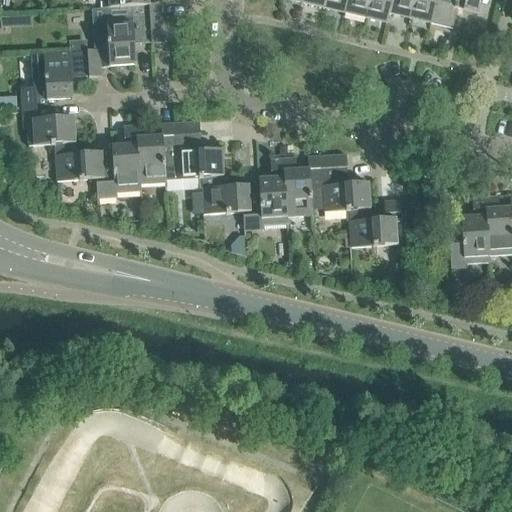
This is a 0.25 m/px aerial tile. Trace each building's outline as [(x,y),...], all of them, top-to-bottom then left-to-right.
[(102,0),(103,10),(130,8),(131,20),(162,18),(161,5),(148,6),(147,0),(102,0)] [(302,0),(302,5),(322,10),(324,0),(302,0)] [(324,0),(322,10),(343,15),(346,0),(324,0)] [(346,0),(343,15),(364,20),(368,0),(346,0)] [(385,25),(390,0),(368,0),(364,20),(385,25)] [(408,19),(413,0),(390,0),(385,25),(388,14),(408,19)] [(429,24),(435,0),(413,0),(408,19),(429,24)] [(435,0),(429,24),(451,30),(456,9),(477,14),(480,0),(435,0)] [(101,68),(135,66),(134,46),(163,44),(162,18),(131,20),(130,8),(103,10),(95,11),(96,22),(86,22),(88,48),(98,48),(98,52),(100,52),(101,68)] [(0,23),(0,34),(8,33),(8,23),(0,23)] [(100,52),(98,52),(86,52),(86,54),(71,55),(71,54),(44,55),(29,56),(30,90),(22,90),(24,110),(48,109),(48,101),(73,100),(72,78),(89,77),(89,79),(101,78),(101,68),(100,52)] [(74,143),(73,122),(73,118),(49,119),(48,109),(24,110),(24,123),(27,123),(29,147),(51,146),(51,147),(54,147),(54,145),(74,143)] [(173,125),(174,138),(200,136),(199,123),(173,125)] [(173,125),(167,125),(161,125),(161,139),(150,139),(149,126),(136,127),(140,193),(142,193),(141,185),(165,184),(164,156),(175,155),(174,138),(173,125)] [(136,127),(129,127),(123,128),(123,140),(126,140),(126,147),(111,148),(111,153),(113,153),(114,185),(96,186),(97,200),(116,199),(116,194),(140,193),(136,127)] [(175,155),(164,156),(165,184),(166,184),(166,178),(177,177),(177,180),(198,179),(198,181),(202,181),(202,178),(222,177),(221,152),(201,153),(200,136),(174,138),(175,155)] [(54,145),(54,147),(56,184),(77,182),(77,183),(83,183),(83,182),(96,181),(96,186),(114,185),(113,153),(111,153),(75,155),(74,143),(54,145)] [(320,159),(321,171),(346,170),(345,157),(320,159)] [(282,161),(286,225),(288,225),(287,219),(311,217),(309,189),(322,188),(321,171),(320,159),(307,159),(308,173),(296,174),(295,160),(282,161)] [(261,218),(248,219),(242,219),(243,233),(263,232),(263,227),(286,225),(282,161),(269,162),(270,173),(272,173),(272,181),(257,182),(258,186),(259,186),(261,218)] [(309,189),(311,217),(312,217),(312,212),(322,211),(322,213),(344,212),(344,214),(348,214),(348,211),(361,210),(368,210),(367,184),(347,186),(346,170),(321,171),(322,188),(309,189)] [(202,178),(203,216),(225,215),(225,216),(242,215),(242,219),(248,219),(261,218),(259,186),(258,186),(223,188),(222,177),(202,178)] [(488,257),(511,255),(511,235),(511,228),(511,197),(508,197),(509,210),(498,211),(497,198),(483,199),(487,265),(489,265),(488,257)] [(464,266),(487,265),(483,199),(471,199),(472,212),(473,212),(473,219),(459,220),(460,229),(447,230),(450,270),(464,269),(464,266)] [(368,210),(361,210),(348,211),(348,214),(349,223),(347,223),(349,249),(375,248),(375,249),(381,248),(397,247),(395,216),(400,215),(399,202),(383,203),(384,216),(385,215),(385,221),(369,222),(368,210)] [(395,273),(403,274),(404,265),(396,264),(395,273)]
